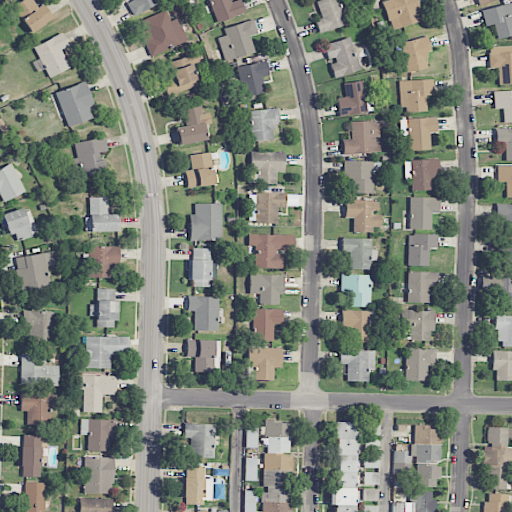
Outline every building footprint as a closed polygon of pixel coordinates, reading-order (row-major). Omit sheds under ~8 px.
[(37,8),(32,0),(23,0),(13,5),(28,33),(53,20),(44,4),(37,8)] [(126,0),(134,15),(157,4),(154,0),(126,0)] [(208,0),(217,24),(245,13),(239,0),(237,0),(231,3),(230,0),(208,0)] [(319,34),(347,24),(338,0),(321,0),(316,2),(321,18),(314,20),(319,34)] [(422,22),(416,0),(386,0),(383,1),(388,23),(395,21),(397,28),(422,22)] [(511,3),(481,9),(485,27),(494,25),(497,39),(511,35),(511,3)] [(142,20),(147,31),(141,33),(150,57),(187,43),(178,18),(170,21),(166,11),(142,20)] [(257,34),(253,20),(224,28),(226,36),(218,38),(224,61),(254,53),(250,36),(257,34)] [(68,47),(62,34),(34,46),(48,78),(69,68),(61,50),(68,47)] [(361,70),(350,37),(323,46),(329,62),(334,79),(361,70)] [(400,42),(406,73),(428,68),(425,53),(431,51),(428,37),(400,42)] [(511,46),(488,47),(489,68),(498,68),(498,85),(511,84),(511,46)] [(173,79),(164,83),(168,96),(199,86),(189,56),(168,63),(173,79)] [(243,97),(265,94),(262,76),(268,75),(267,62),(239,66),(243,97)] [(401,81),(402,113),(427,112),(427,96),(434,95),(433,80),(401,81)] [(339,117),(367,113),(362,81),(343,84),(345,98),(337,99),(339,117)] [(67,127),(92,118),(88,107),(93,106),(85,82),(55,92),(67,127)] [(511,90),(493,91),(493,109),(503,109),(503,123),(511,122),(511,90)] [(206,141),(204,125),(210,124),(209,113),(202,114),(201,107),(183,109),(185,127),(175,128),(178,144),(206,141)] [(272,140),(271,126),(278,126),(278,109),(250,110),(251,141),(272,140)] [(430,133),(437,132),(437,118),(400,119),(401,137),(408,137),(408,151),(431,150),(430,133)] [(379,122),(350,122),(351,139),(342,140),(342,154),(380,153),(379,122)] [(511,160),(511,128),(495,129),(495,144),(504,144),(504,161),(511,160)] [(75,143),(82,177),(105,173),(103,161),(99,161),(98,153),(108,151),(105,137),(75,143)] [(187,188),(215,184),(210,152),(189,155),(191,170),(184,171),(187,188)] [(250,172),(257,172),(257,184),(276,185),(276,171),(284,171),(285,152),(250,152),(250,172)] [(405,160),(405,180),(411,180),(412,191),(437,190),(436,159),(405,160)] [(344,179),(351,179),(351,193),(373,193),(373,162),(344,161),(344,179)] [(24,193),(12,164),(0,168),(0,195),(3,202),(24,193)] [(505,198),(511,197),(511,165),(498,165),(497,182),(505,183),(505,198)] [(277,224),(278,207),(285,208),(286,193),(256,193),(255,202),(254,224),(277,224)] [(409,229),(430,230),(431,213),(439,213),(439,198),(410,197),(409,229)] [(108,198),(89,198),(90,232),(118,232),(118,214),(108,214),(108,198)] [(372,233),(372,227),(380,228),(380,213),(378,213),(378,201),(345,200),(344,219),(353,219),(352,232),(372,233)] [(194,204),(194,214),(189,214),(189,241),(221,240),(221,204),(194,204)] [(496,218),(503,218),(503,235),(511,235),(511,204),(495,205),(496,218)] [(29,207),(3,216),(12,242),(38,234),(29,207)] [(407,266),(428,266),(428,247),(437,248),(437,235),(408,234),(407,266)] [(294,251),(294,236),(248,235),(248,246),(254,246),(254,268),(281,269),(281,251),(294,251)] [(348,269),(370,270),(370,260),(376,260),(376,250),(371,250),(371,239),(341,238),(341,252),(349,252),(348,269)] [(511,240),(499,241),(500,272),(511,272),(511,240)] [(119,247),(87,246),(87,278),(113,278),(113,266),(119,266),(119,247)] [(188,287),(209,288),(210,249),(191,248),(191,259),(189,259),(188,287)] [(21,293),(48,290),(46,266),(54,265),(53,253),(18,256),(21,293)] [(434,272),(407,272),(407,303),(428,302),(428,285),(435,285),(434,272)] [(371,275),(340,274),(340,292),(348,292),(348,307),(370,307),(371,275)] [(283,275),(250,275),(249,294),(259,294),(259,304),(279,305),(279,295),(283,295),(283,275)] [(511,308),(511,277),(481,276),(480,291),(499,292),(499,309),(511,308)] [(114,289),(97,289),(97,305),(90,305),(90,316),(96,316),(96,327),(117,327),(117,300),(114,300),(114,289)] [(186,312),(194,312),(194,331),(217,331),(218,297),(187,297),(186,312)] [(282,310),(254,309),(253,341),(273,342),(273,324),(282,325),(282,310)] [(369,311),(341,310),(340,329),(347,329),(346,342),(368,343),(369,311)] [(31,344),(51,343),(51,311),(22,312),(22,329),(31,329),(31,344)] [(434,311),(398,311),(398,333),(404,333),(404,340),(430,341),(430,332),(434,332),(434,311)] [(511,315),(496,316),(495,346),(511,345),(511,315)] [(128,337),(86,336),(86,368),(111,369),(111,355),(128,355),(128,337)] [(220,341),(186,340),(185,357),(194,357),(193,372),(219,372),(220,341)] [(253,380),(273,381),(273,368),(281,368),(282,348),(248,347),(247,367),(253,367),(253,380)] [(435,365),(436,349),(406,348),(405,381),(427,381),(427,365),(435,365)] [(374,351),(339,350),(339,364),(347,364),(346,381),(368,382),(368,370),(374,370),(374,351)] [(495,381),(511,381),(511,351),(492,351),(491,371),(495,371),(495,381)] [(20,385),(58,385),(58,366),(44,366),(44,355),(21,354),(20,385)] [(81,412),(101,413),(102,395),(115,395),(116,376),(76,375),(76,391),(81,391),(81,412)] [(20,411),(27,411),(27,424),(49,424),(49,402),(56,403),(56,394),(21,393),(20,411)] [(87,451),(109,451),(109,438),(114,438),(114,420),(81,420),(80,435),(87,435),(87,451)] [(267,439),(266,452),(289,453),(289,437),(293,438),(294,422),(264,421),(263,439),(267,439)] [(334,487),(354,488),(355,422),(336,422),(334,487)] [(365,435),(379,436),(380,424),(365,423),(365,435)] [(213,459),(214,425),(184,424),(183,439),(190,439),(189,458),(213,459)] [(257,425),(246,425),(245,448),(257,448),(257,425)] [(413,443),(440,443),(441,431),(425,430),(425,425),(413,425),(413,443)] [(511,466),(511,428),(486,428),(486,445),(493,445),(493,450),(482,450),(482,466),(488,466),(488,489),(505,489),(505,478),(498,478),(499,466),(511,466)] [(40,477),(41,435),(21,435),(20,467),(22,467),(22,477),(40,477)] [(378,452),(379,440),(356,440),(356,449),(364,449),(364,451),(378,452)] [(440,461),(440,445),(412,444),(411,461),(440,461)] [(394,474),(409,474),(409,451),(393,451),(394,474)] [(291,455),(263,455),(263,493),(260,493),(260,501),(290,502),(291,455)] [(364,468),(379,468),(379,457),(364,456),(364,468)] [(112,458),(84,457),(83,493),(111,494),(112,458)] [(255,463),(245,463),(246,481),(256,481),(255,463)] [(438,466),(416,465),(415,487),(438,488),(438,466)] [(204,466),(186,466),(186,477),(183,477),(183,505),(203,505),(203,501),(212,501),(212,479),(204,479),(204,466)] [(377,473),(363,473),(364,485),(377,485),(377,473)] [(44,511),(45,483),(22,482),(21,511),(44,511)] [(353,511),(354,489),(334,488),(333,511),(353,511)] [(377,501),(378,489),(363,489),(363,501),(377,501)] [(243,511),(254,511),(255,492),(244,491),(243,511)] [(408,503),(392,503),(391,511),(433,511),(434,492),(409,492),(408,503)] [(506,511),(507,494),(485,494),(484,511),(506,511)] [(111,511),(112,499),(80,498),(79,511),(111,511)] [(290,511),(291,503),(261,502),(261,511),(290,511)]
